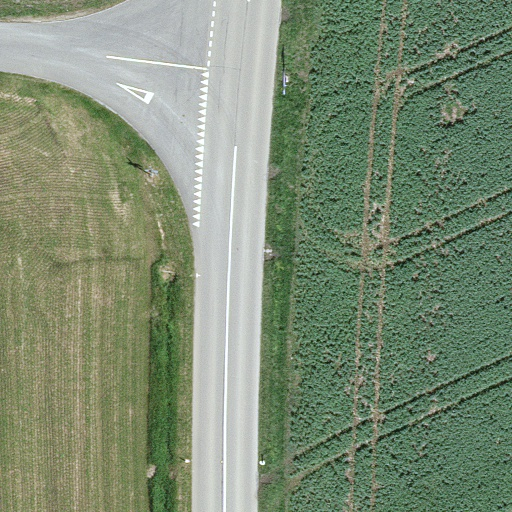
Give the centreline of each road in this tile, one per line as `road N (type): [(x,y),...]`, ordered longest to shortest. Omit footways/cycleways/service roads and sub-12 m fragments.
road 1 (tertiary): [(239,67),(223,511)]
road 2 (tertiary): [(0,47),(239,67)]
